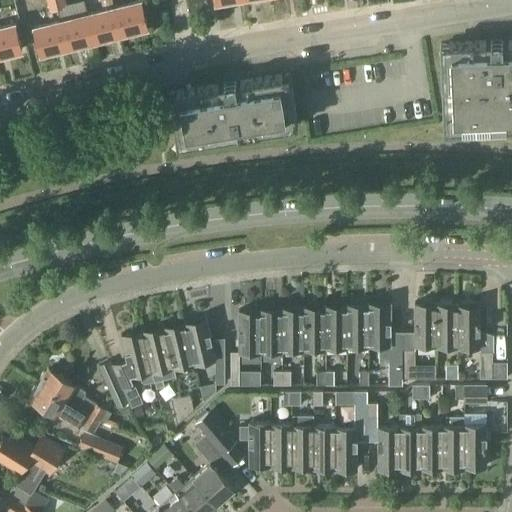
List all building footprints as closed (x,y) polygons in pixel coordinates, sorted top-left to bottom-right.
[(47,0),(49,10),(59,8),(68,6),(66,0),(47,0)] [(115,7),(121,32),(148,25),(142,0),(115,7)] [(68,6),(59,8),(62,21),(68,46),(95,39),(88,14),(85,2),(68,6)] [(88,14),(95,39),(121,32),(115,7),(88,14)] [(62,21),(34,28),(41,53),(68,46),(62,21)] [(0,27),(0,55),(22,50),(15,24),(0,27)] [(511,39),(449,42),(450,56),(440,57),(443,114),(452,114),(453,128),(511,125),(511,39)] [(290,72),(169,92),(175,132),(183,131),(184,141),(185,143),(290,126),(288,114),(296,113),(290,72)] [(369,303),(369,343),(379,343),(379,355),(390,355),(403,355),(403,348),(403,330),(391,330),(391,301),(369,301),(369,303)] [(436,344),(436,303),(436,302),(414,302),(414,344),(436,344)] [(325,305),(324,346),(346,346),(347,345),(347,304),(325,303),(325,305)] [(347,304),(347,345),(369,345),(369,343),(369,303),(347,303),(347,304)] [(459,345),(459,305),(459,303),(436,303),(436,344),(436,345),(459,345)] [(303,305),(302,347),(324,347),(324,346),(325,305),(303,304),(303,305)] [(282,307),(282,348),(302,348),(302,347),(303,305),(282,305),(282,307)] [(459,305),(459,345),(459,347),(480,347),(480,305),(459,305)] [(261,308),(261,349),(282,349),(282,348),(282,307),(261,306),(261,308)] [(238,344),(238,351),(261,351),(261,349),(261,308),(238,308),(238,337),(238,344)] [(184,321),(194,363),(216,358),(216,382),(225,382),(225,337),(212,339),(207,316),(184,321)] [(194,363),(184,321),(184,320),(163,325),(173,365),(173,367),(194,363)] [(173,365),(163,325),(163,324),(143,328),(153,369),(156,379),(156,380),(157,387),(165,385),(164,378),(175,376),(173,367),(173,365)] [(153,369),(143,328),(121,333),(127,360),(114,366),(119,377),(132,406),(143,401),(131,373),(139,372),(140,380),(144,383),(156,380),(156,379),(153,369)] [(403,355),(403,377),(416,377),(416,348),(403,348),(403,355)] [(240,351),(231,350),(231,383),(240,383),(240,351)] [(493,350),(480,350),(480,377),(493,377),(507,377),(507,361),(493,361),(493,350)] [(403,383),(403,377),(403,355),(390,355),(390,383),(403,383)] [(119,377),(114,366),(111,359),(99,364),(117,406),(128,401),(119,377)] [(446,376),(459,376),(459,363),(446,363),(446,376)] [(41,378),(39,381),(81,407),(101,419),(119,426),(120,423),(104,417),(108,409),(89,396),(91,393),(87,390),(87,391),(48,366),(45,370),(43,371),(40,375),(41,378)] [(360,383),(369,383),(369,370),(360,369),(360,383)] [(282,370),(282,383),(291,383),(291,370),(282,370)] [(324,370),(324,383),(335,383),(335,370),(324,370)] [(32,392),(30,395),(69,420),(79,427),(82,423),(94,431),(101,419),(81,407),(39,381),(36,385),(34,385),(31,390),(32,392)] [(422,397),(422,383),(413,383),(413,397),(422,397)] [(464,397),(464,383),(455,383),(456,397),(464,397)] [(464,383),(464,397),(464,402),(488,402),(488,383),(464,383)] [(293,403),(293,390),(284,390),(284,403),(293,403)] [(293,390),(293,403),(301,403),(302,390),(293,390)] [(323,390),(314,390),(314,403),(323,403),(323,390)] [(368,401),(368,390),(355,390),(355,415),(369,415),(369,401),(368,401)] [(180,395),(185,416),(194,408),(191,392),(180,395)] [(178,422),(185,416),(180,395),(171,397),(178,422)] [(378,415),(378,401),(369,401),(369,415),(378,415)] [(210,407),(196,420),(207,432),(217,444),(222,449),(234,440),(236,438),(210,407)] [(293,464),(314,464),(314,425),(314,414),(293,415),(293,422),(293,424),(293,463),(293,464)] [(465,464),(465,424),(464,424),(464,415),(446,415),(446,424),(443,424),(443,466),(465,466),(465,464)] [(272,462),(271,422),(271,420),(249,421),(249,424),(240,424),(240,434),(249,434),(250,462),(272,462)] [(293,463),(293,424),(293,422),(271,422),(272,462),(272,463),(293,463)] [(465,424),(465,464),(487,465),(487,422),(465,422),(465,424)] [(443,466),(443,424),(422,424),(422,425),(422,466),(443,466)] [(336,465),(335,426),(335,425),(314,425),(314,464),(314,466),(336,465)] [(400,425),(378,425),(378,440),(378,466),(400,467),(400,425)] [(422,466),(422,425),(400,425),(400,467),(422,467),(422,466)] [(358,468),(358,440),(355,440),(355,426),(335,426),(336,465),(336,468),(358,468)] [(43,433),(42,434),(45,436),(38,447),(35,445),(27,440),(25,442),(8,431),(0,443),(0,457),(20,469),(13,481),(32,492),(40,479),(39,478),(37,481),(20,471),(28,458),(50,471),(65,447),(43,433)] [(106,440),(82,431),(77,445),(100,454),(106,440)] [(230,459),(222,450),(217,444),(207,432),(194,442),(210,461),(193,475),(217,502),(234,487),(221,473),(233,462),(230,459)] [(174,452),(164,442),(155,450),(165,461),(174,452)] [(133,474),(142,485),(157,472),(148,462),(133,474)] [(132,493),(142,485),(133,474),(123,483),(132,493)] [(169,482),(176,490),(195,511),(205,511),(217,502),(193,475),(184,483),(177,475),(169,482)] [(0,511),(39,511),(26,504),(32,494),(14,483),(8,493),(6,492),(4,496),(4,495),(0,493),(0,511)] [(165,511),(195,511),(176,490),(159,505),(165,511)] [(98,504),(104,511),(109,511),(115,507),(107,497),(98,504)]
